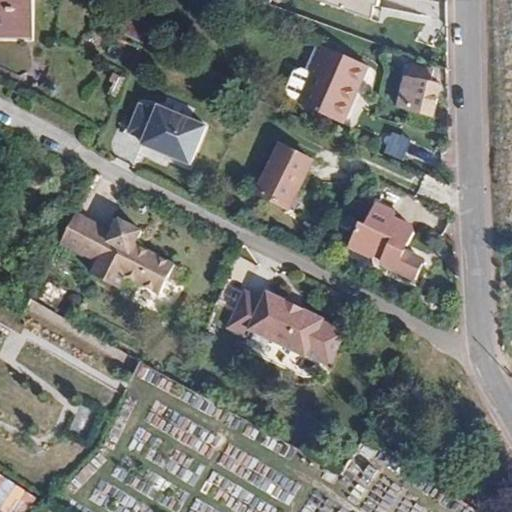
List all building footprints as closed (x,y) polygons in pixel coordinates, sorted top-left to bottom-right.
[(0,0),(0,37),(31,38),(31,0),(0,0)] [(317,0),(317,1),(373,29),(379,17),(382,18),(388,2),(385,1),(384,0),(317,0)] [(364,76),(320,56),(295,110),(294,112),(334,131),(350,97),(354,99),(364,76)] [(433,83),(411,76),(408,89),(420,93),(420,92),(430,95),(433,83)] [(420,92),(420,93),(408,89),(406,89),(399,117),(430,127),(438,98),(430,95),(420,92)] [(193,165),(211,128),(163,106),(161,111),(145,104),(132,131),(148,138),(146,143),(193,165)] [(384,151),(403,160),(412,139),(393,131),(384,151)] [(254,200),(284,215),(306,169),(292,162),(277,154),(254,200)] [(76,211),(61,240),(98,261),(90,273),(117,288),(124,275),(159,295),(171,264),(135,244),(143,231),(121,219),(113,232),(76,211)] [(416,270),(402,264),(409,245),(408,242),(407,239),(404,237),(403,236),(388,230),(390,225),(370,216),(361,236),(358,235),(353,244),(347,259),(371,268),(374,268),(377,268),(380,269),(382,271),(383,274),(384,277),(384,278),(415,291),(420,279),(416,270)] [(348,327),(268,291),(264,299),(246,291),(228,327),(248,336),(251,329),(328,369),(348,327)]
